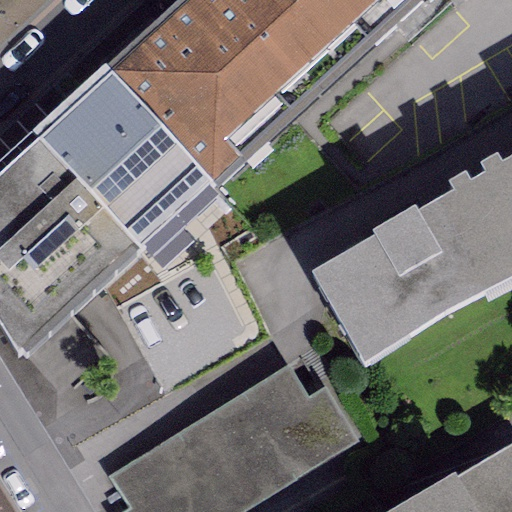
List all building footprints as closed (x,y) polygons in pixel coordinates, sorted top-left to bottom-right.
[(372,64),(312,0),(196,0),(105,85),(211,198),(218,206),(372,64)] [(312,0),(372,64),(441,0),(312,0)] [(211,198),(105,85),(32,152),(36,156),(138,266),(211,198)] [(138,266),(36,156),(0,188),(0,342),(21,377),(138,266)] [(485,192),(476,197),(511,260),(511,176),(501,183),(496,175),(481,184),(485,192)] [(363,383),(511,296),(511,260),(476,197),(469,201),(464,194),(449,202),(453,211),(416,232),(414,229),(371,253),(374,257),(311,293),(363,383)] [(287,371),(107,481),(126,511),(251,511),(357,447),(324,395),(308,405),(287,371)] [(511,511),(511,456),(453,491),(455,494),(424,511),(511,511)] [(0,511),(14,511),(0,488),(0,511)]
